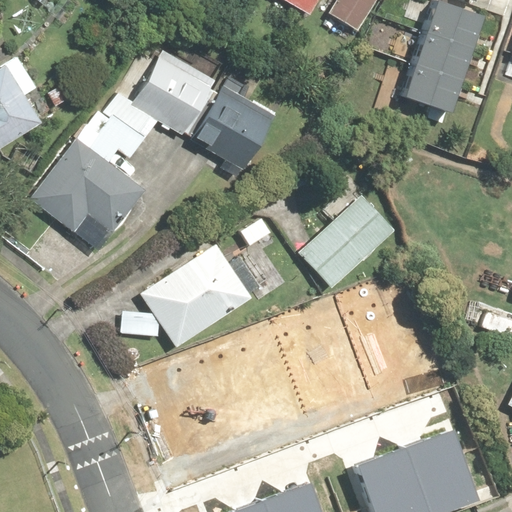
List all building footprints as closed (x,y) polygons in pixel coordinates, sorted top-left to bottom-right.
[(310,0),(277,0),(302,15),(310,0)] [(332,0),(325,13),(358,32),(376,0),(332,0)] [(480,24),(428,8),(400,99),(453,115),(480,24)] [(162,49),(136,102),(250,159),(277,107),(162,49)] [(0,147),(47,118),(30,92),(42,85),(19,50),(0,61),(0,147)] [(114,88),(31,195),(78,231),(92,213),(112,229),(150,180),(126,162),(157,121),(114,88)] [(362,189),(297,249),(333,288),(398,227),(362,189)] [(165,332),(165,329),(176,346),(256,295),(220,238),(139,290),(151,307),(120,306),(119,331),(165,332)] [(509,291),(467,270),(454,295),(496,317),(509,291)] [(347,336),(372,327),(358,291),(311,309),(332,365),(355,356),(347,336)] [(303,425),(277,361),(246,373),(252,387),(195,410),(215,460),(303,425)] [(351,460),(369,511),(416,511),(472,492),(448,426),(351,460)] [(210,511),(318,511),(306,478),(210,511)]
